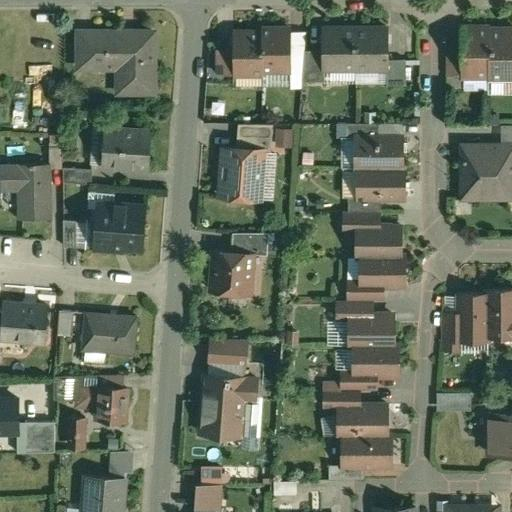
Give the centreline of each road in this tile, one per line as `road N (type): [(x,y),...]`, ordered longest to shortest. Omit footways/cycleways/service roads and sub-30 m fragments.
road 1 (residential): [(178,290),(198,0)]
road 2 (residential): [(435,252),(431,0)]
road 3 (residential): [(420,486),(435,252)]
road 4 (residential): [(160,511),(178,290)]
road 5 (residential): [(3,273),(178,290)]
